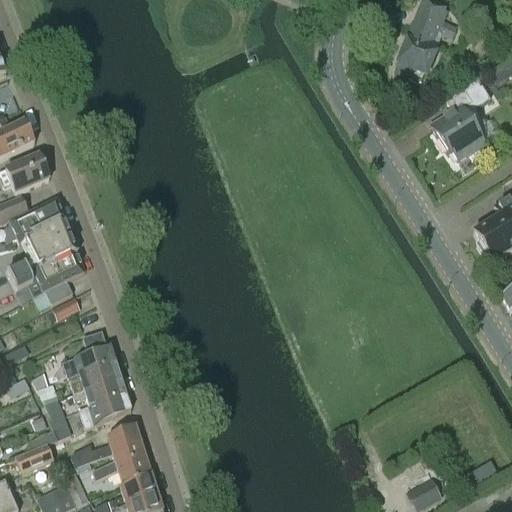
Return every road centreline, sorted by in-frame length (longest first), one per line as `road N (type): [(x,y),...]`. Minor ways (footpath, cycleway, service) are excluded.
road 1 (residential): [(174,511),(68,183),(0,25)]
road 2 (tertiary): [(507,362),(347,113),(329,70),(338,0)]
